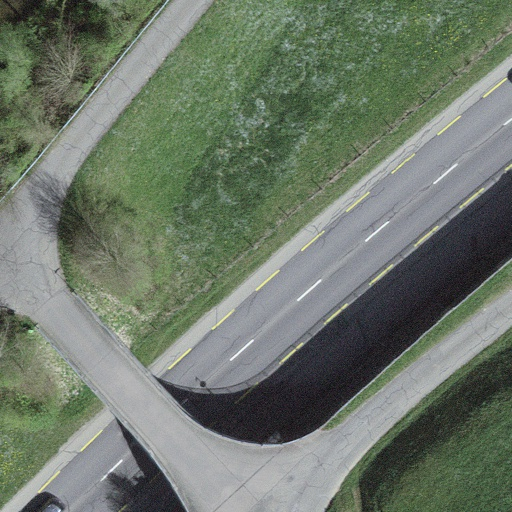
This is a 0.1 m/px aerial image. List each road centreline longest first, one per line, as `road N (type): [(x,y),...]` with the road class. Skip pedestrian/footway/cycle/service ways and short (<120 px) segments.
road 1 (unclassified): [(247,511),(3,238),(197,0)]
road 2 (primary): [(71,511),(224,361),(511,119)]
road 3 (track): [(511,308),(321,461),(240,496)]
